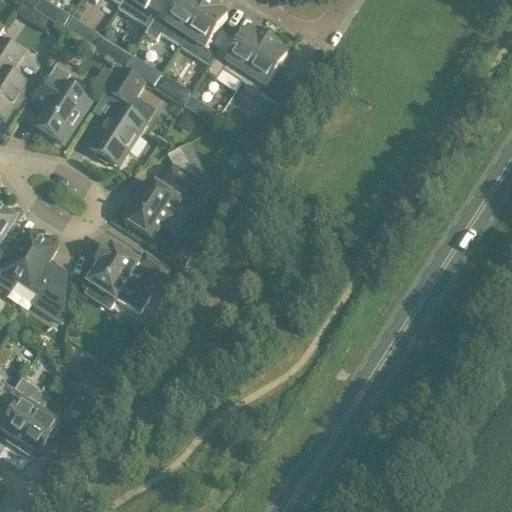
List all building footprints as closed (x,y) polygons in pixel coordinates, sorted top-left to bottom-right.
[(153,25),(167,3),(161,0),(125,0),(125,1),(118,13),(148,32),(153,25)] [(160,38),(179,50),(186,40),(209,4),(201,0),(183,0),(177,10),(167,3),(153,25),(148,32),(145,37),(156,44),(160,38)] [(41,2),(33,13),(47,22),(54,10),(41,2)] [(209,4),(186,40),(179,50),(210,69),(227,42),(217,35),(227,19),(219,14),(220,12),(209,4)] [(21,5),(14,16),(27,24),(33,13),(32,13),(21,5)] [(227,42),(210,69),(206,75),(217,83),(223,74),(242,86),(269,43),(258,36),(256,38),(248,33),(237,49),(227,42)] [(21,98),(28,88),(13,79),(12,73),(23,56),(1,42),(0,43),(0,120),(5,123),(13,111),(17,111),(22,102),(21,98)] [(281,51),(269,43),(242,86),(244,87),(245,91),(255,98),(260,97),(284,112),(299,88),(277,74),(288,58),(279,53),(281,51)] [(109,62),(123,71),(131,59),(117,49),(109,62)] [(126,71),(154,89),(161,78),(133,60),(126,71)] [(36,129),(61,146),(71,130),(74,132),(80,122),(78,121),(88,105),(63,89),(70,79),(56,69),(47,84),(46,83),(34,102),(48,111),(36,129)] [(145,86),(121,71),(106,94),(120,103),(130,109),(132,107),(137,98),(145,86)] [(182,106),(189,95),(178,89),(171,100),(182,106)] [(121,157),(125,160),(147,127),(135,119),(140,112),(132,107),(130,109),(120,103),(117,108),(106,124),(108,125),(102,134),(101,133),(89,151),(97,157),(97,161),(106,167),(110,165),(114,167),(121,157)] [(209,193),(174,171),(161,191),(149,183),(139,199),(141,200),(135,209),(134,208),(124,223),(151,241),(180,196),(199,209),(209,193)] [(0,206),(0,241),(14,220),(2,212),(0,206)] [(31,292),(32,290),(41,296),(33,308),(60,326),(62,325),(66,277),(67,276),(56,269),(54,271),(47,267),(57,252),(29,234),(0,278),(0,286),(11,294),(18,284),(31,292)] [(109,312),(116,301),(133,275),(147,284),(140,293),(150,300),(162,281),(169,271),(144,256),(138,266),(136,265),(112,249),(110,252),(106,250),(98,263),(102,265),(89,284),(92,286),(85,296),(109,312)] [(169,262),(182,270),(191,257),(183,252),(174,254),(169,262)] [(61,368),(57,373),(64,378),(67,372),(61,368)] [(100,369),(91,383),(101,389),(110,376),(100,369)] [(69,374),(62,384),(72,390),(79,380),(69,374)] [(9,439),(5,444),(17,452),(41,415),(47,405),(46,404),(45,406),(41,402),(38,397),(35,392),(22,384),(23,382),(22,382),(15,393),(0,415),(0,416),(0,417),(2,414),(10,420),(1,434),(9,439)] [(0,415),(15,393),(5,386),(3,389),(0,386),(0,415)] [(59,427),(41,415),(17,452),(29,459),(32,454),(40,459),(49,445),(64,455),(79,431),(63,421),(59,427)]
